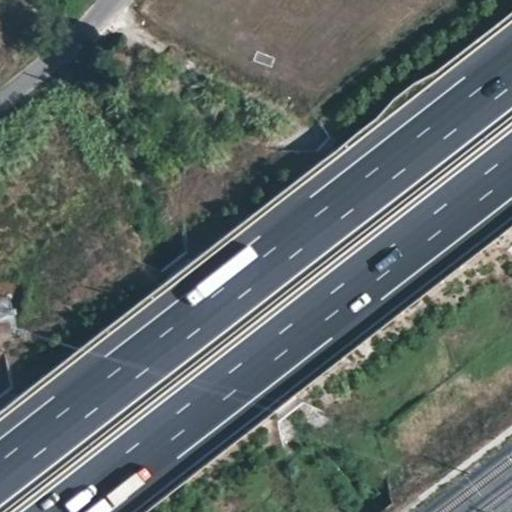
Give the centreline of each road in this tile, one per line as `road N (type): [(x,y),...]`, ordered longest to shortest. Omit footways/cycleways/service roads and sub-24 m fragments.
road 1 (motorway): [(511,74),(0,472)]
road 2 (motorway): [(64,511),(511,164)]
road 3 (track): [(105,4),(129,27),(284,121)]
road 4 (tertiary): [(0,93),(108,0)]
